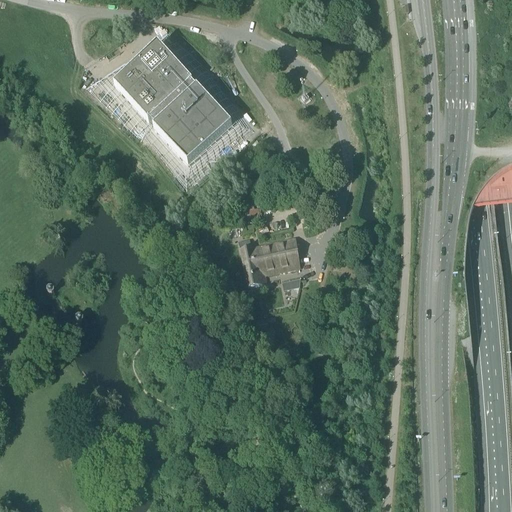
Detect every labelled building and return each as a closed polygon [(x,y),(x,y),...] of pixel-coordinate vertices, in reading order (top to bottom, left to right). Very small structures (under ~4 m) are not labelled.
[(158,48),(132,73),(114,89),(149,127),(150,126),(155,130),(153,131),(188,169),(233,131),(197,91),(196,92),(192,87),(193,86),(158,48)] [(248,151),(251,155),(260,147),(257,143),(248,151)] [(474,205),(473,209),(492,207),(511,204),(511,168),(509,170),(505,171),(502,173),(499,175),(496,177),(494,179),(492,181),(490,183),(487,186),(485,188),(483,191),(481,193),(479,196),(477,199),(476,202),(474,205)] [(251,218),(257,216),(254,204),(248,205),(251,218)] [(295,241),(240,253),(244,272),(261,268),(260,264),(297,256),(295,241)] [(261,268),(244,272),(248,290),(267,287),(265,278),(299,271),(297,256),(260,264),(261,268)] [(300,291),(300,283),(282,287),(283,294),(300,291)] [(267,322),(255,324),(257,333),(269,331),(267,322)]
